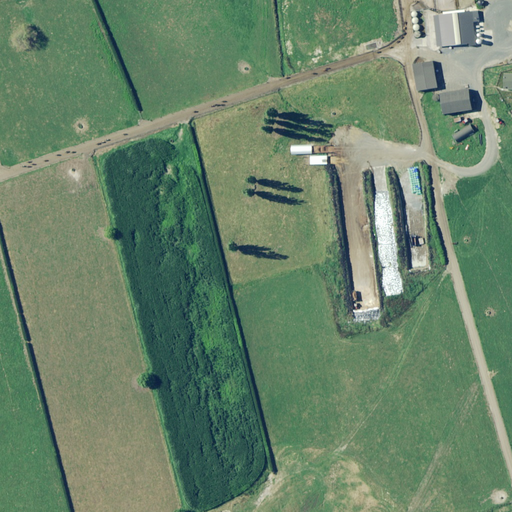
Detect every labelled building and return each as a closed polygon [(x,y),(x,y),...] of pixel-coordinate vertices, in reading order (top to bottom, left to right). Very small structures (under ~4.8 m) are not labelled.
[(482,20),(481,10),(437,14),(440,46),(471,43),(472,45),(479,44),(476,21),(482,20)] [(420,11),(414,12),(417,38),(423,37),(420,11)] [(440,88),(436,62),(415,65),(419,91),(440,88)] [(474,110),(471,89),(442,94),(445,114),(474,110)] [(475,131),(471,125),(454,135),(458,141),(475,131)] [(318,165),(318,156),(303,156),(303,165),(318,165)]
